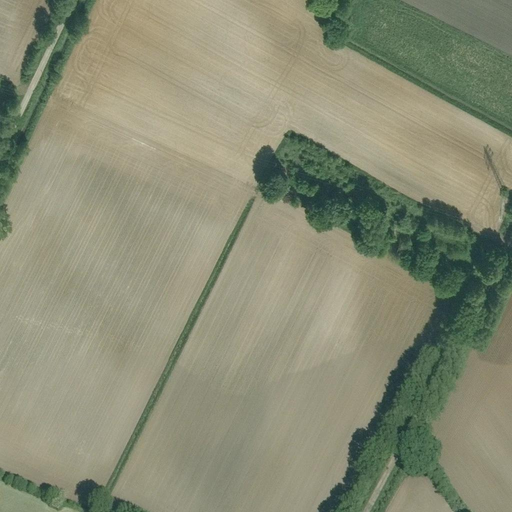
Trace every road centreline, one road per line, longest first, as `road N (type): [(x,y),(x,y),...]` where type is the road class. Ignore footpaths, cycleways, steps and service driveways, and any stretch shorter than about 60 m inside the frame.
road 1 (unclassified): [(511,242),(366,511)]
road 2 (residential): [(0,160),(76,0)]
